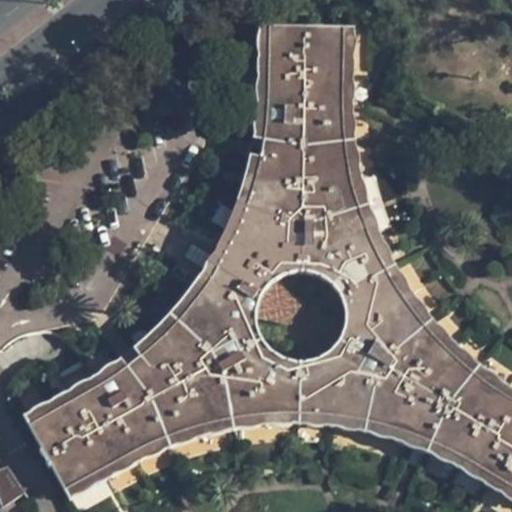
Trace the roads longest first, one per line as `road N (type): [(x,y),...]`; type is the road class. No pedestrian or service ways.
road 1 (unknown): [(5,325),(35,328),(91,294),(149,230),(203,137)]
road 2 (unknown): [(5,325),(91,511)]
